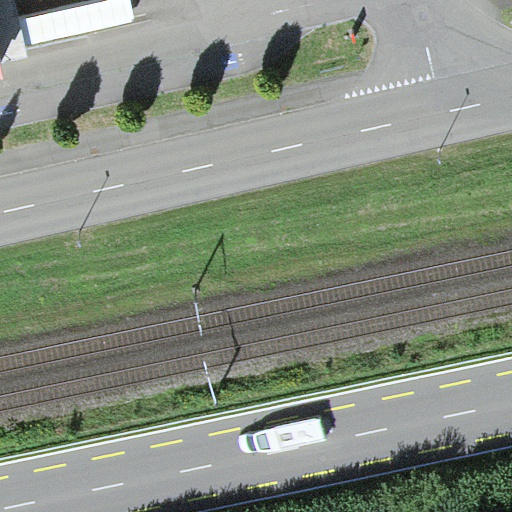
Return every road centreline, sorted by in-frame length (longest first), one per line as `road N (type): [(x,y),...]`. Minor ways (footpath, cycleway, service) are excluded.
road 1 (unclassified): [(511,96),(0,211)]
road 2 (primary): [(511,394),(0,501)]
